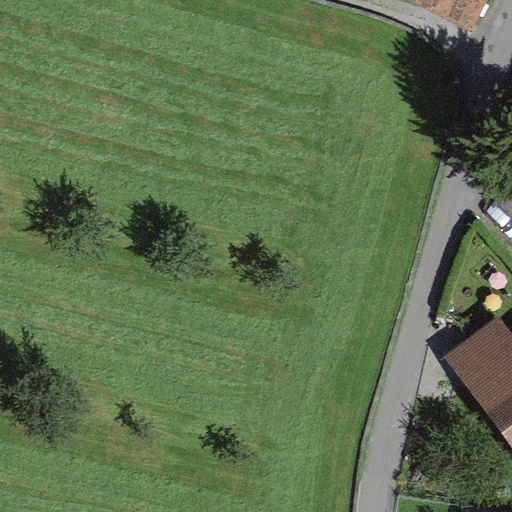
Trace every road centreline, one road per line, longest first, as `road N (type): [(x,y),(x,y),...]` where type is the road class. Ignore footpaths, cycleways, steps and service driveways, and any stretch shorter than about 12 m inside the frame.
road 1 (residential): [(511,16),(383,446),(379,511)]
road 2 (track): [(350,0),(434,32),(493,76)]
